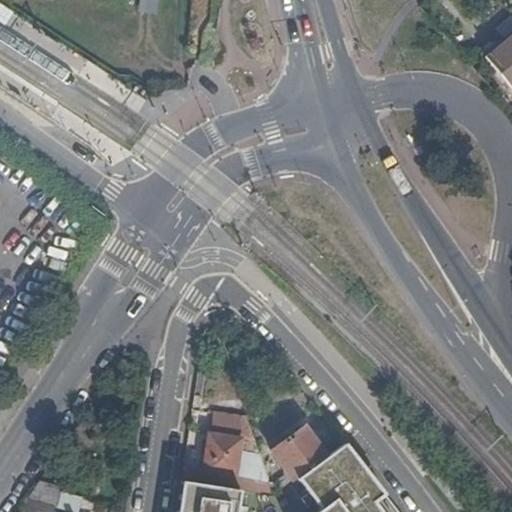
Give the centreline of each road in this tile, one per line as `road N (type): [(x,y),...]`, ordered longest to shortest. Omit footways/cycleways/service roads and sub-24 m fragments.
road 1 (residential): [(150,511),(175,339),(208,288),(231,292),(252,310),(427,511)]
road 2 (primary): [(326,147),(511,421)]
road 3 (primary): [(498,331),(417,212),(354,96)]
road 4 (tertiary): [(511,201),(496,136),(455,99),(401,90),(354,96)]
road 5 (tertiary): [(316,106),(204,143),(145,218)]
road 6 (tertiary): [(0,475),(102,319)]
road 7 (tertiary): [(176,239),(236,168),(326,147)]
road 8 (residential): [(145,218),(0,104)]
